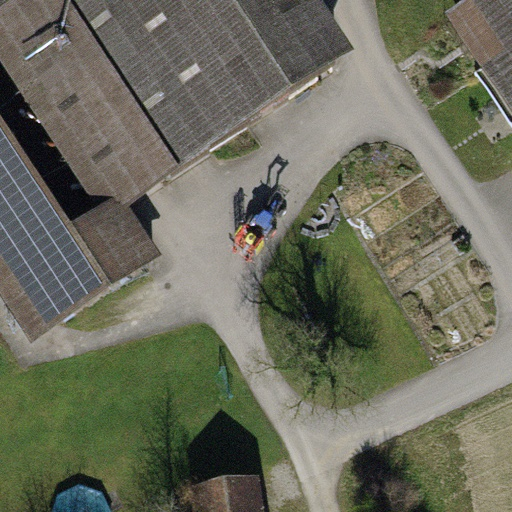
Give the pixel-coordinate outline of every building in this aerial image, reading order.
[(121,210),(168,176),(51,0),(0,0),(0,61),(105,220),(121,210)] [(51,0),(168,176),(171,180),(335,72),(287,0),(51,0)] [(511,0),(484,0),(479,4),(504,42),(483,56),(511,100),(511,0)] [(0,285),(35,339),(155,261),(121,210),(105,220),(70,243),(0,135),(0,285)] [(201,499),(203,511),(256,511),(252,489),(201,499)]
